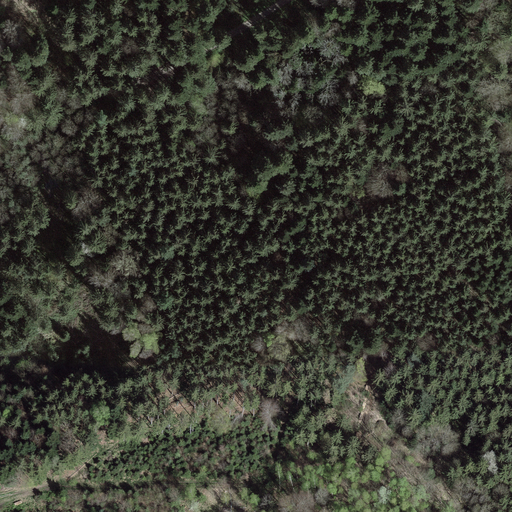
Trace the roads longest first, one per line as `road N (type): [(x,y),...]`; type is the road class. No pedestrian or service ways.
road 1 (track): [(0,499),(215,485),(340,462)]
road 2 (track): [(282,0),(197,50),(0,127)]
road 3 (track): [(511,182),(484,0)]
